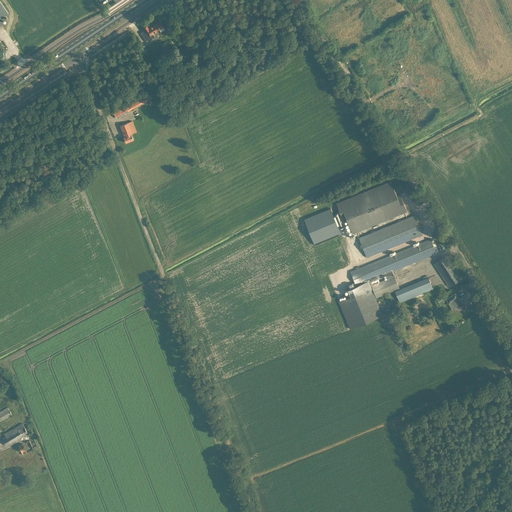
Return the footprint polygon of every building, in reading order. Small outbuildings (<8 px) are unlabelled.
[(0,0),(0,25),(4,23),(1,19),(9,13),(0,0)] [(177,22),(179,25),(184,21),(187,19),(182,12),(179,15),(175,9),(170,12),(175,18),(173,20),(176,23),(177,22)] [(157,26),(159,29),(161,32),(168,27),(164,22),(162,18),(153,23),(152,22),(151,23),(152,25),(153,26),(152,26),(154,28),(157,26)] [(142,33),(147,41),(155,36),(153,33),(159,29),(157,26),(154,28),(152,26),(153,26),(152,25),(151,23),(143,28),(143,29),(145,27),(147,30),(142,33)] [(135,107),(146,101),(151,98),(147,92),(113,112),(116,118),(135,107)] [(123,137),(125,142),(133,139),(131,134),(132,133),(128,122),(120,126),(124,136),(123,137)] [(347,219),(353,233),(407,211),(400,194),(397,196),(391,181),(337,203),(344,220),(347,219)] [(321,211),(304,218),(315,245),(331,238),(341,234),(340,232),(344,231),(341,224),(338,226),(331,208),(321,211)] [(359,238),(367,257),(421,235),(421,236),(422,235),(422,234),(414,215),(359,238)] [(351,271),(356,285),(347,289),(350,296),(338,301),(350,328),(383,315),(371,287),(373,287),(377,297),(400,288),(393,271),(432,255),(436,253),(431,239),(430,239),(430,238),(429,239),(425,241),(351,271)] [(434,263),(449,286),(459,279),(444,257),(434,263)] [(401,289),(395,291),(400,302),(405,300),(433,288),(428,277),(427,275),(423,277),(424,279),(401,289)] [(455,294),(446,299),(453,309),(456,307),(456,308),(457,308),(458,309),(460,309),(461,309),(462,309),(464,311),(472,305),(472,304),(470,302),(468,299),(469,298),(469,297),(470,297),(470,296),(469,296),(468,293),(461,298),(459,300),(455,294)] [(0,411),(0,421),(12,414),(8,407),(0,411)] [(2,438),(6,445),(18,438),(27,433),(25,428),(22,423),(4,434),(6,437),(2,438)] [(34,439),(18,446),(22,455),(34,450),(33,448),(37,446),(34,439)]
